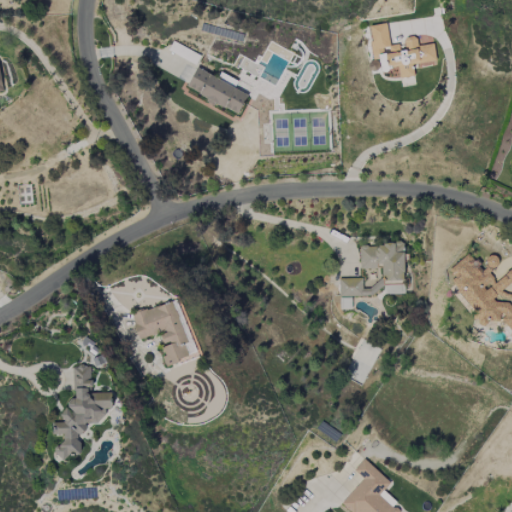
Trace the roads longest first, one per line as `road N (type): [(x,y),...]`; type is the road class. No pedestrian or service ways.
road 1 (residential): [(511,220),(466,200),(378,192),(229,202),(167,218),(0,324)]
road 2 (residential): [(85,0),(98,91),(167,218)]
